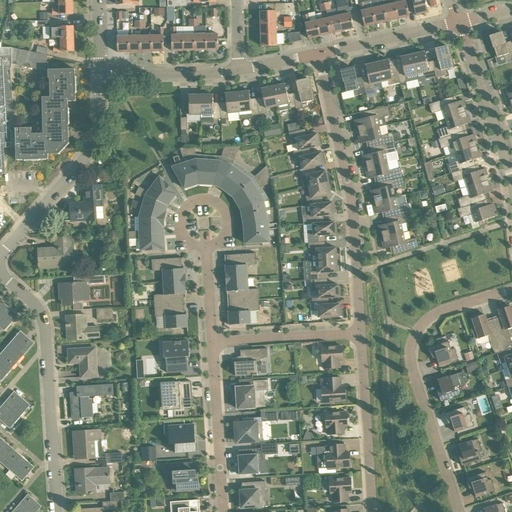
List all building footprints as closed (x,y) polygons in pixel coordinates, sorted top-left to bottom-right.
[(371,1),(376,24),(387,22),(382,0),(376,0),(371,1)] [(382,0),(387,22),(398,19),(393,0),(382,0)] [(393,0),(398,19),(409,17),(405,0),(393,0)] [(411,0),(416,16),(428,12),(424,0),(411,0)] [(359,4),(364,27),(376,24),(371,1),(359,4)] [(73,14),(73,2),(59,2),(59,9),(52,9),(52,15),(73,14)] [(328,18),(331,34),(342,32),(337,8),(337,7),(331,8),(329,2),(324,4),(326,11),(328,18)] [(283,9),(283,23),(292,22),(300,22),(297,9),(297,3),(288,3),(288,4),(284,5),(285,9),(283,9)] [(348,5),(344,7),(337,8),(342,32),(354,29),(348,5)] [(154,9),(154,16),(164,16),(164,8),(154,9)] [(276,11),(260,12),(260,23),(277,23),(276,11)] [(320,36),(317,21),(315,12),(303,15),(308,39),(320,36)] [(331,34),(328,18),(323,19),(317,21),(320,36),(331,34)] [(136,20),(135,20),(135,19),(128,19),(129,30),(135,30),(135,29),(140,28),(140,21),(136,21),(136,20)] [(206,27),(199,27),(199,19),(194,19),(194,26),(194,34),(194,51),(206,50),(206,29),(206,27)] [(277,23),(260,23),(261,34),(277,34),(277,23)] [(60,39),(74,39),(74,26),(50,27),(50,39),(60,39)] [(172,51),(184,51),(183,34),(177,35),(176,27),(171,27),(171,35),(172,51)] [(152,35),(152,52),(164,51),(163,28),(158,28),(158,35),(152,35)] [(206,50),(218,50),(218,34),(217,34),(217,29),(206,29),(206,50)] [(288,34),(290,43),(302,41),(300,32),(288,34)] [(506,61),(511,58),(511,44),(506,46),(502,33),(490,37),(494,47),(492,48),(495,58),(504,56),(506,61)] [(194,51),(194,34),(183,34),(184,51),(194,51)] [(261,34),(261,46),(277,45),(277,34),(261,34)] [(141,52),(152,52),(152,35),(141,36),(141,52)] [(129,36),(117,36),(117,53),(130,52),(129,36)] [(129,36),(130,52),(141,52),(141,36),(129,36)] [(60,46),(58,46),(53,46),(53,52),(74,51),(74,39),(60,39),(60,46)] [(0,177),(5,177),(5,173),(7,173),(5,146),(16,146),(15,128),(16,128),(12,67),(12,64),(11,47),(2,47),(2,45),(0,44),(0,177)] [(38,46),(35,53),(46,55),(48,49),(38,46)] [(48,55),(46,55),(35,53),(11,47),(12,64),(44,71),(44,70),(48,70),(50,69),(50,62),(46,61),(48,55)] [(433,64),(436,78),(447,75),(446,70),(455,68),(453,57),(451,58),(448,47),(436,50),(439,63),(433,64)] [(433,62),(427,64),(424,52),(412,55),(417,75),(423,73),(425,81),(436,78),(433,64),(433,62)] [(407,82),(418,79),(417,75),(412,55),(400,58),(403,69),(397,70),(400,83),(407,82)] [(397,70),(392,72),(389,60),(377,63),(382,82),(388,81),(389,86),(400,83),(397,70)] [(368,77),(362,78),(365,94),(366,94),(365,91),(376,89),(375,84),(382,82),(377,63),(365,66),(368,77)] [(354,96),(365,94),(362,78),(361,78),(362,80),(356,82),(353,68),(341,71),(344,82),(342,82),(344,93),(353,91),(354,96)] [(32,128),(16,128),(15,128),(16,146),(16,160),(24,160),(25,161),(40,160),(40,159),(48,159),(48,154),(58,154),(59,154),(70,143),(69,142),(69,124),(70,124),(69,108),(68,108),(68,101),(76,101),(76,92),(77,92),(76,77),(75,77),(75,69),(50,69),(48,70),(48,78),(50,78),(50,97),(42,97),(43,133),(32,134),(32,128)] [(294,94),(293,95),(296,110),(308,108),(306,102),(313,101),(315,100),(313,90),(311,90),(309,79),(297,82),(300,95),(294,96),(294,94)] [(285,84),(273,87),(277,107),(278,112),(290,110),(290,109),(295,108),(296,110),(293,95),(287,96),(285,84)] [(264,101),(258,102),(257,102),(259,115),(267,114),(266,109),(277,107),(273,87),(261,89),(264,101)] [(259,115),(257,102),(251,104),(248,91),(237,93),(239,113),(251,111),(252,116),(259,115)] [(220,106),(221,119),(228,119),(228,114),(239,113),(237,93),(225,94),(227,106),(220,106)] [(189,95),(189,104),(186,104),(187,115),(201,115),(201,95),(189,95)] [(201,95),(201,115),(213,115),(213,120),(221,119),(220,106),(213,107),(212,95),(201,95)] [(453,97),(429,105),(432,114),(443,111),(445,119),(465,112),(463,108),(465,107),(463,100),(455,103),(453,97)] [(389,107),(388,106),(362,113),(363,119),(355,121),(356,128),(359,127),(360,132),(379,128),(377,119),(391,116),(390,112),(389,107)] [(466,117),(465,112),(445,119),(448,127),(437,130),(440,139),(438,140),(464,131),(462,126),(471,123),(468,116),(466,117)] [(379,128),(360,132),(361,137),(358,137),(360,144),(368,142),(369,148),(395,143),(392,133),(381,136),(379,128)] [(302,130),(289,133),(292,145),(297,144),(298,150),(293,152),(306,150),(320,146),(319,144),(321,144),(319,136),(317,136),(317,134),(304,137),(302,130)] [(466,137),(464,131),(438,140),(441,149),(448,147),(451,155),(457,153),(476,147),(474,142),(477,141),(474,134),(466,137)] [(434,149),(440,147),(438,141),(432,143),(434,149)] [(395,143),(369,148),(371,154),(362,156),(364,163),(367,163),(368,167),(397,160),(398,160),(396,152),(397,152),(395,143)] [(248,218),(248,225),(249,232),(244,233),(245,244),(269,242),(268,224),(264,201),(251,180),(232,166),(241,146),(224,147),(220,161),(196,160),(172,167),(184,189),(193,186),(192,182),(198,180),(205,180),(205,185),(214,186),(215,182),(222,184),(221,188),(228,193),(231,190),(236,194),(240,200),(236,202),(241,210),(242,219),(248,218)] [(477,151),(476,147),(457,153),(459,161),(448,164),(451,174),(476,166),(474,160),(482,157),(479,150),(477,151)] [(183,148),(180,149),(184,160),(196,156),(195,148),(183,148)] [(323,155),(322,155),(321,153),(308,156),(306,150),(293,152),(296,164),(301,163),(303,169),(300,170),(312,168),(324,165),(323,163),(325,163),(323,155)] [(397,160),(368,167),(369,172),(366,172),(368,179),(376,178),(377,184),(402,178),(400,168),(399,169),(397,160)] [(267,166),(263,170),(254,178),(260,189),(271,182),(267,166)] [(477,171),(476,166),(451,174),(454,183),(465,179),(468,187),(487,181),(485,176),(488,176),(486,169),(477,171)] [(314,174),(312,168),(300,170),(304,188),(309,187),(328,183),(325,171),(314,174)] [(171,202),(176,195),(159,177),(148,192),(139,187),(137,191),(166,205),(168,200),(171,202)] [(374,198),(375,202),(395,198),(393,190),(405,187),(402,178),(377,184),(379,189),(370,191),(372,198),(374,198)] [(488,185),(487,181),(468,187),(470,195),(457,199),(460,208),(457,209),(487,200),(487,199),(486,199),(485,194),(493,191),(491,185),(488,185)] [(308,206),(321,204),(319,197),(331,195),(328,183),(309,187),(310,193),(305,195),(308,206)] [(84,186),(85,206),(80,206),(80,203),(70,204),(71,221),(105,219),(102,185),(84,186)] [(435,196),(443,193),(440,185),(432,188),(435,196)] [(166,205),(137,191),(135,195),(144,199),(139,217),(164,220),(166,212),(163,210),(166,205)] [(419,193),(421,200),(428,198),(426,191),(419,193)] [(385,219),(410,213),(408,203),(407,204),(405,196),(395,198),(375,202),(377,207),(374,208),(376,215),(384,213),(385,219)] [(487,200),(457,209),(460,219),(473,214),(476,223),(478,222),(479,227),(487,225),(486,220),(495,217),(493,212),(496,211),(493,204),(485,207),(484,201),(487,200)] [(312,224),(321,224),(320,217),(334,215),(333,213),(335,213),(334,205),(332,205),(332,203),(321,204),(308,206),(301,207),(304,225),(312,225),(312,224)] [(445,205),(435,207),(437,213),(447,211),(445,205)] [(271,221),(277,220),(278,219),(276,207),(269,209),(271,221)] [(382,233),(383,237),(403,233),(408,232),(406,224),(412,222),(410,213),(385,219),(387,224),(378,226),(380,233),(382,233)] [(129,232),(129,236),(162,234),(161,228),(164,228),(164,220),(139,217),(139,231),(129,232)] [(336,225),(334,225),(334,223),(321,224),(312,224),(312,225),(313,231),(307,231),(308,243),(324,242),(323,242),(322,242),(321,236),(335,235),(335,233),(337,233),(336,225)] [(448,229),(442,231),(444,239),(445,238),(449,237),(450,237),(448,229)] [(391,248),(394,255),(419,247),(416,239),(405,241),(403,233),(383,237),(384,242),(382,243),(384,250),(391,248)] [(162,239),(162,234),(129,236),(129,240),(139,239),(140,251),(165,249),(164,239),(162,239)] [(58,268),(74,267),(72,247),(73,247),(72,238),(55,239),(55,248),(38,249),(39,265),(57,264),(58,268)] [(324,249),(324,242),(308,243),(309,262),(317,261),(336,260),(336,248),(324,249)] [(225,266),(226,279),(247,278),(247,266),(257,265),(256,254),(227,255),(227,266),(225,266)] [(181,258),(152,260),(152,271),(163,271),(163,283),(185,281),(184,269),(182,269),(181,258)] [(310,280),(326,280),(325,273),(337,272),(336,260),(317,261),(309,262),(310,268),(310,280)] [(108,263),(100,264),(101,271),(109,270),(108,263)] [(62,306),(73,305),(74,301),(90,300),(89,284),(105,284),(105,275),(75,277),(75,283),(58,284),(59,300),(62,300),(62,306)] [(229,292),(230,302),(259,300),(258,289),(248,290),(247,278),(226,279),(227,292),(229,292)] [(326,280),(310,280),(311,292),(317,292),(317,298),(312,299),(325,299),(339,298),(339,296),(340,296),(340,287),(338,288),(338,285),(324,286),(324,280),(326,280)] [(185,294),(185,281),(163,283),(164,295),(154,296),(155,306),(184,304),(183,294),(185,294)] [(320,320),(323,320),(330,319),(330,317),(340,317),(340,315),(342,315),(341,306),(339,306),(339,304),(326,305),(325,299),(312,299),(312,311),(318,311),(318,318),(320,318),(320,320)] [(260,311),(259,300),(230,302),(230,312),(228,312),(229,325),(251,324),(250,312),(260,311)] [(185,315),(184,304),(155,306),(155,317),(166,317),(166,329),(188,328),(187,315),(185,315)] [(6,305),(0,312),(0,327),(4,332),(18,316),(6,305)] [(511,309),(511,307),(505,309),(504,308),(498,310),(501,318),(494,320),(504,351),(509,350),(511,348),(511,342),(508,329),(511,328),(511,309)] [(112,308),(99,309),(99,320),(113,319),(112,308)] [(68,330),(69,340),(100,338),(99,326),(88,327),(87,314),(70,315),(70,324),(67,324),(67,326),(70,326),(70,329),(68,330)] [(493,350),(495,355),(497,354),(504,351),(494,320),(493,320),(487,322),(485,315),(478,317),(478,318),(472,320),(476,330),(472,331),(475,341),(488,336),(493,351),(493,350)] [(23,356),(34,343),(21,331),(10,344),(23,356)] [(446,336),(443,337),(436,340),(438,345),(429,348),(433,359),(436,357),(439,367),(458,360),(455,349),(451,350),(449,342),(448,342),(446,336)] [(189,351),(188,341),(168,342),(170,358),(164,358),(164,359),(166,359),(167,373),(188,372),(187,351),(189,351)] [(0,355),(0,357),(12,368),(23,356),(10,344),(0,355)] [(331,346),(321,346),(322,362),(323,362),(323,369),(340,368),(340,358),(343,357),(344,355),(343,352),(342,351),(342,347),(331,347),(331,346)] [(80,363),(81,378),(98,377),(96,347),(67,349),(68,364),(80,363)] [(268,349),(240,351),(241,351),(242,358),(231,359),(232,372),(235,372),(235,376),(253,375),(253,376),(257,376),(257,375),(259,375),(258,365),(256,365),(256,358),(268,357),(268,349)] [(500,365),(506,363),(508,369),(511,367),(511,355),(511,356),(509,350),(504,351),(497,354),(500,365)] [(467,361),(474,359),(472,353),(464,355),(467,361)] [(12,368),(0,357),(0,380),(1,381),(12,368)] [(465,366),(468,373),(478,369),(476,363),(476,361),(465,365),(465,366)] [(481,368),(484,376),(489,374),(487,366),(481,368)] [(458,387),(467,384),(463,372),(439,380),(438,380),(441,390),(437,391),(441,401),(460,395),(458,387)] [(306,377),(299,377),(299,385),(307,385),(306,377)] [(334,402),(346,401),(345,397),(346,396),(346,392),(345,391),(345,390),(341,390),(341,378),(324,379),(324,388),(322,388),(323,404),(334,404),(334,402)] [(253,386),(236,388),(236,395),(234,395),(234,402),(237,402),(237,409),(255,408),(254,391),(268,390),(268,380),(253,381),(253,386)] [(192,382),(162,383),(157,384),(159,418),(175,418),(187,417),(186,410),(194,409),(193,398),(190,398),(190,392),(192,392),(192,382)] [(73,419),(82,418),(82,417),(92,416),(91,397),(113,395),(113,384),(77,387),(77,394),(71,394),(71,398),(73,398),(74,405),(72,405),(73,419)] [(14,392),(4,403),(20,417),(30,405),(14,392)] [(20,417),(4,403),(0,408),(0,420),(10,429),(20,417)] [(449,413),(457,410),(456,405),(447,407),(449,413)] [(467,415),(464,407),(457,410),(449,413),(445,414),(448,424),(452,423),(455,432),(474,426),(470,414),(467,415)] [(262,431),(262,422),(279,421),(278,411),(260,412),(261,418),(242,419),(242,424),(235,424),(236,428),(233,428),(233,432),(236,432),(237,442),(257,441),(256,431),(262,431)] [(298,411),(281,412),(282,420),(293,420),(294,421),(299,421),(298,411)] [(347,423),(346,412),(345,412),(346,413),(335,413),(335,411),(325,412),(326,428),(327,428),(327,435),(344,434),(344,423),(347,423)] [(175,445),(175,453),(198,452),(198,451),(196,452),(194,425),(185,425),(185,421),(165,422),(166,436),(169,436),(169,445),(175,445)] [(102,454),(101,441),(102,441),(101,429),(73,431),(74,442),(79,442),(80,459),(106,457),(107,464),(123,463),(122,453),(102,454)] [(303,440),(312,440),(314,435),(307,431),(303,440)] [(462,467),(481,460),(479,452),(482,451),(478,439),(459,446),(462,455),(458,456),(462,467)] [(262,445),(262,449),(238,450),(240,467),(238,467),(239,475),(259,474),(259,473),(269,472),(268,461),(267,461),(266,455),(279,454),(278,444),(262,445)] [(299,444),(290,445),(291,455),(300,454),(299,444)] [(0,461),(8,469),(20,455),(8,445),(0,453),(0,461)] [(346,456),(345,445),(328,446),(328,448),(317,448),(318,471),(338,469),(338,468),(350,467),(349,462),(350,461),(350,458),(349,457),(349,456),(346,456)] [(156,461),(156,447),(142,448),(143,462),(156,461)] [(20,455),(8,469),(22,481),(34,468),(20,455)] [(173,472),(174,480),(174,481),(174,482),(175,482),(175,483),(176,483),(177,483),(178,491),(199,490),(198,482),(198,481),(197,480),(196,479),(195,479),(194,479),(193,474),(194,474),(195,474),(195,473),(195,471),(193,471),(193,462),(176,463),(176,472),(173,472)] [(80,494),(97,493),(96,486),(111,485),(110,467),(95,468),(75,469),(76,480),(79,480),(80,494)] [(476,498),(495,492),(491,480),(488,481),(485,473),(466,479),(469,490),(473,488),(476,498)] [(299,477),(285,478),(286,486),(300,485),(299,477)] [(351,489),(350,478),(339,479),(339,477),(329,478),(330,494),(331,494),(332,503),(349,502),(348,489),(351,489)] [(265,482),(250,483),(250,490),(240,491),(240,501),(239,502),(239,510),(245,509),(245,508),(259,507),(258,497),(266,497),(265,482)] [(110,492),(110,501),(117,501),(125,501),(124,492),(110,492)] [(36,511),(41,506),(28,495),(16,508),(20,511),(36,511)] [(110,501),(102,502),(103,511),(118,510),(117,501),(110,501)] [(189,501),(170,502),(171,511),(197,511),(197,507),(190,508),(189,501)] [(505,511),(503,503),(484,509),(484,511),(505,511)]
